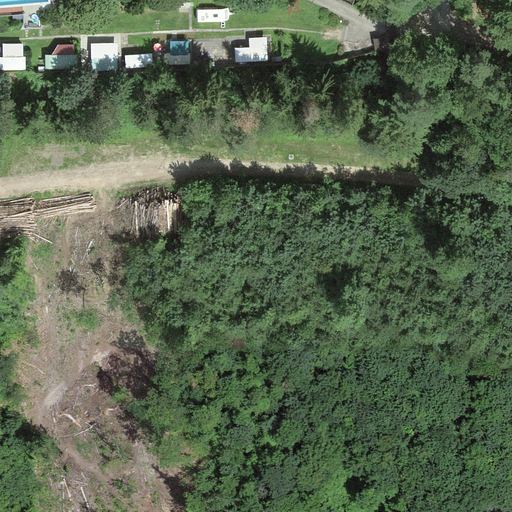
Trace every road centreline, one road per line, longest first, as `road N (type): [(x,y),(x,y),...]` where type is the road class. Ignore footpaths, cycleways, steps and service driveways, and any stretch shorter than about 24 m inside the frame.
road 1 (track): [(0,179),(178,170),(511,189)]
road 2 (track): [(511,46),(357,18),(319,0)]
